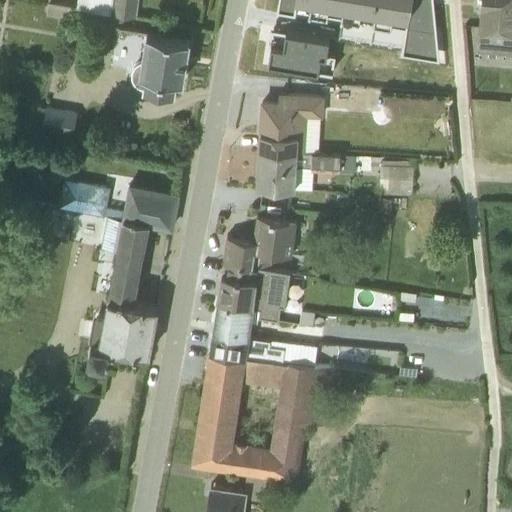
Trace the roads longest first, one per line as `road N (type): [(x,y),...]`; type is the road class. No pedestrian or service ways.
road 1 (residential): [(139,511),(237,0)]
road 2 (residential): [(487,511),(493,418),(455,0)]
